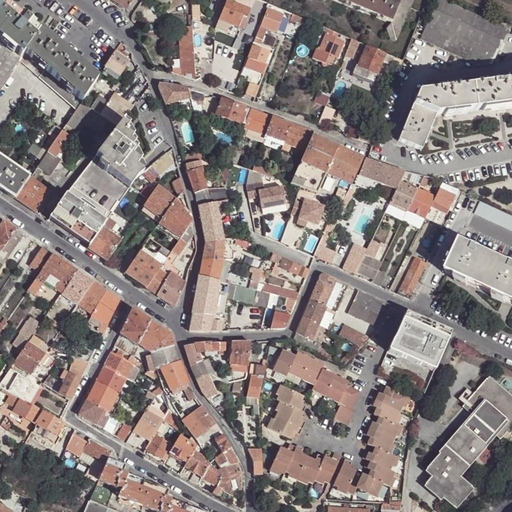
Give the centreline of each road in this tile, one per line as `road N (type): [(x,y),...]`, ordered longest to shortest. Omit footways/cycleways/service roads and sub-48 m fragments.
road 1 (residential): [(177,336),(286,334),(318,266),(511,354)]
road 2 (residential): [(130,293),(71,417),(226,511)]
road 3 (residential): [(511,152),(425,168),(389,156),(384,141),(409,83),(511,70)]
road 4 (unclassified): [(149,76),(200,243),(177,324)]
road 5 (residential): [(149,76),(195,84),(358,146)]
road 6 (residential): [(251,511),(245,464),(197,394),(177,336)]
road 7 (residential): [(130,293),(5,212)]
road 8 (unknown): [(318,266),(252,239),(240,177)]
